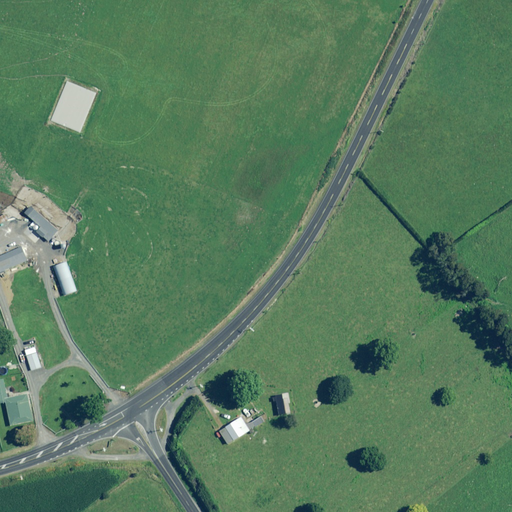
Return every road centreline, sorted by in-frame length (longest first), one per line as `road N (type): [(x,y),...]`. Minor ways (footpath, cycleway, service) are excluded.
road 1 (secondary): [(131,412),(211,351),(278,281),(339,181),(427,0)]
road 2 (secondary): [(0,469),(131,412)]
